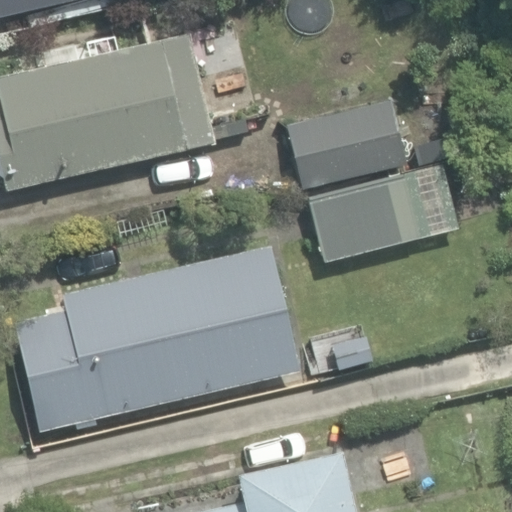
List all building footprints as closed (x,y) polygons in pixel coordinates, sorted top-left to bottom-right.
[(0,0),(0,16),(72,0),(0,0)] [(0,74),(0,177),(3,189),(209,141),(184,32),(74,57),(71,42),(37,50),(40,65),(0,74)] [(288,124),(302,186),(399,165),(385,102),(288,124)] [(306,198),(322,262),(416,238),(400,175),(306,198)] [(6,323),(34,432),(298,365),(266,241),(60,293),(64,308),(6,323)] [(189,511),(352,511),(338,449),(235,472),(241,500),(189,511)]
